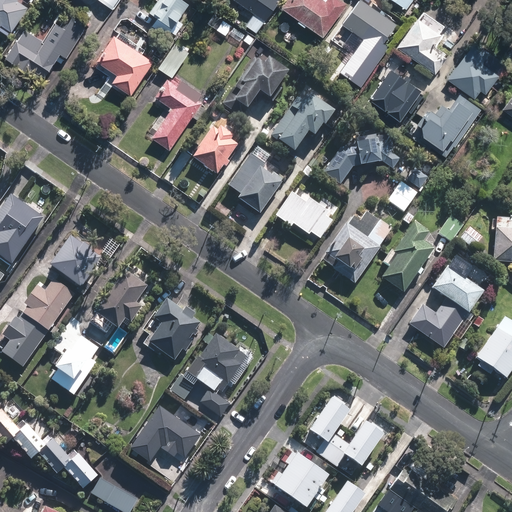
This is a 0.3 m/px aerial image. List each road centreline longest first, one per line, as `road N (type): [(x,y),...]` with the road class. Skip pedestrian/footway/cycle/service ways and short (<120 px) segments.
road 1 (residential): [(0,96),(326,330)]
road 2 (residential): [(326,330),(197,511)]
road 3 (residential): [(326,330),(500,448)]
